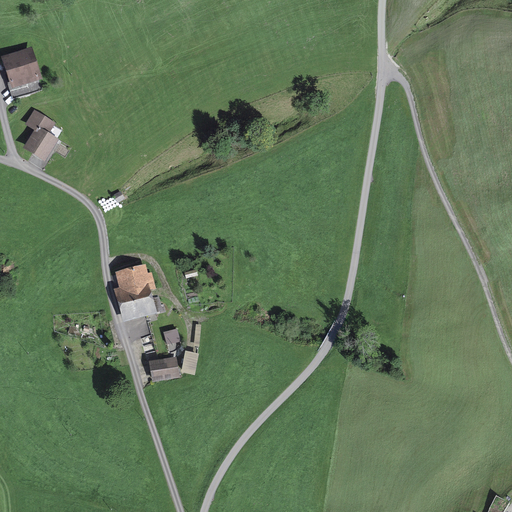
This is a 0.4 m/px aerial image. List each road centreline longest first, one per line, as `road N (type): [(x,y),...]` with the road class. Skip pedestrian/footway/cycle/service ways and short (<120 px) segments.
road 1 (track): [(203,511),(237,447),(314,364),(340,321),(380,96),(381,0)]
road 2 (track): [(179,511),(109,278),(96,207),(0,158)]
road 3 (track): [(383,65),(410,88),(430,163),(511,352)]
